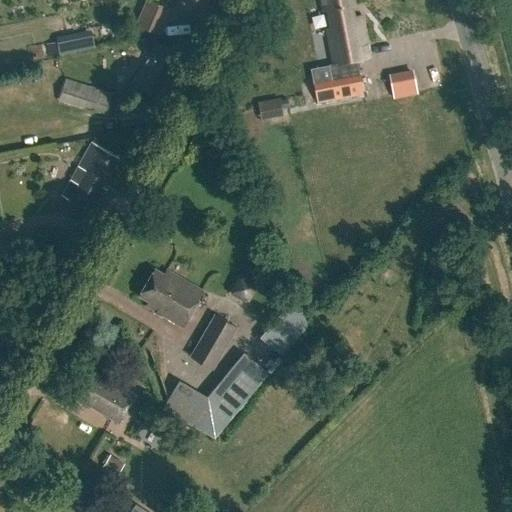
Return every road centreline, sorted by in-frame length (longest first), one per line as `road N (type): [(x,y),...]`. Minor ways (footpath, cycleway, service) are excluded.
road 1 (unclassified): [(0,427),(246,0)]
road 2 (tertiary): [(511,199),(458,0)]
